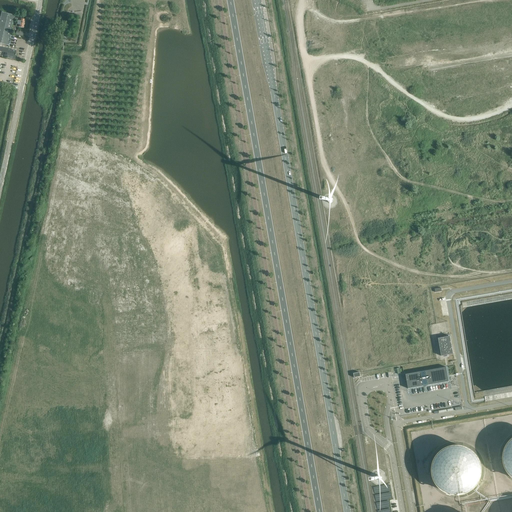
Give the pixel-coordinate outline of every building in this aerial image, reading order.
[(0,43),(8,45),(10,35),(9,35),(14,15),(0,11),(0,43)] [(23,28),(25,20),(14,18),(14,20),(17,21),(17,23),(19,23),(18,27),(23,28)] [(15,54),(16,51),(0,47),(0,55),(2,56),(3,52),(6,53),(6,58),(15,59),(16,54),(15,54)] [(213,318),(213,314),(191,313),(191,320),(194,320),(194,324),(201,324),(201,325),(207,325),(207,323),(210,323),(210,318),(213,318)] [(450,336),(438,338),(441,356),(453,354),(450,336)] [(446,367),(405,374),(408,389),(424,386),(425,386),(425,387),(426,387),(426,386),(427,386),(427,385),(449,381),(446,367)] [(511,440),(510,441),(505,448),(502,457),(503,466),(506,473),(511,480),(511,479),(511,440)] [(460,447),(448,448),(440,452),(434,459),(431,467),(430,476),(433,484),(438,491),(446,496),(454,498),(463,497),(471,494),(479,484),(482,475),(481,466),(476,455),(469,450),(460,447)]
